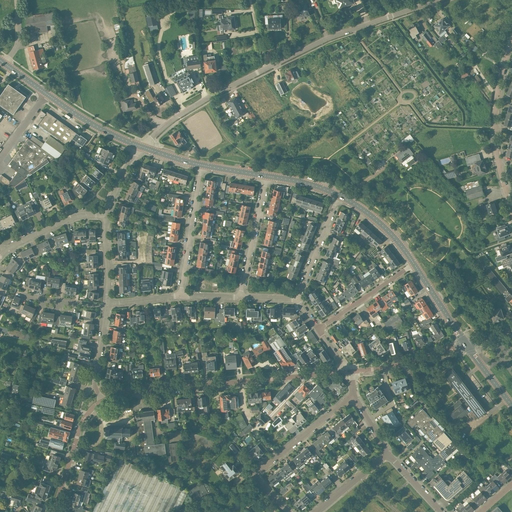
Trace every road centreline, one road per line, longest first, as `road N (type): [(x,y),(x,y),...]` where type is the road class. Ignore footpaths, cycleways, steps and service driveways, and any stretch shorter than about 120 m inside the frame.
road 1 (residential): [(140,146),(173,118),(265,68),(435,0)]
road 2 (residential): [(102,400),(342,372)]
road 3 (residential): [(511,45),(494,129),(511,212)]
road 4 (tertiary): [(140,146),(86,120),(0,60)]
road 5 (residential): [(200,164),(180,295)]
road 6 (residential): [(353,395),(255,471)]
road 7 (residential): [(240,297),(266,176)]
road 8 (residential): [(53,511),(81,422),(102,400)]
